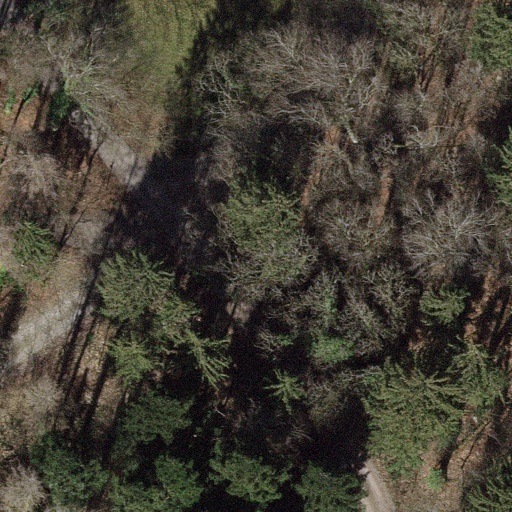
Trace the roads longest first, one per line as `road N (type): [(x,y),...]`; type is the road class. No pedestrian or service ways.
road 1 (track): [(366,511),(339,443),(168,230)]
road 2 (track): [(168,230),(393,0)]
road 3 (unclassified): [(168,230),(0,7)]
road 4 (track): [(0,368),(168,230)]
road 5 (track): [(0,222),(168,230)]
